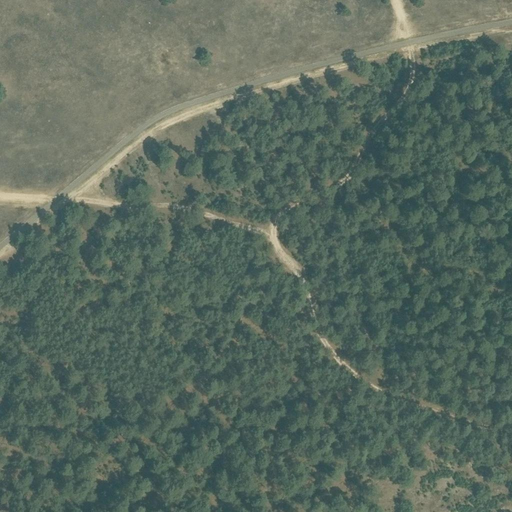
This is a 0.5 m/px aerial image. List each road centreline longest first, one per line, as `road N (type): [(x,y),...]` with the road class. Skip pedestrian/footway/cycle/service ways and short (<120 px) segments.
road 1 (unknown): [(0,195),(176,207),(248,227),(271,240),(305,285),(325,343),(345,371),(470,428),(511,427)]
road 2 (track): [(396,0),(411,43),(404,94),(341,179),(282,207),(271,240)]
